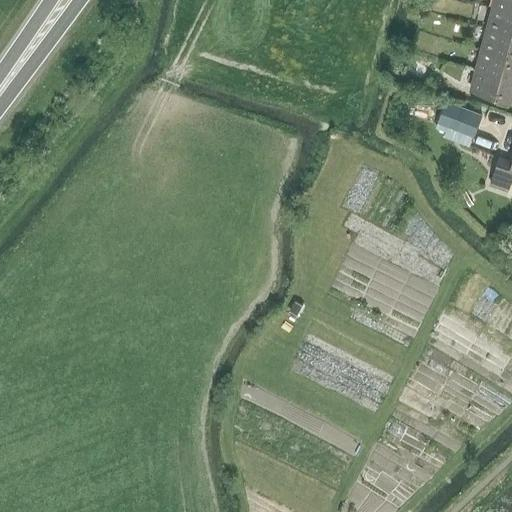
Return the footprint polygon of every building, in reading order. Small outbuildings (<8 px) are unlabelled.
[(511,0),(495,0),(494,7),(511,12),(511,0)] [(488,28),(511,34),(511,12),(494,7),(488,28)] [(483,49),(511,56),(511,34),(488,28),(483,49)] [(477,69),(511,78),(511,56),(483,49),(477,69)] [(511,78),(477,69),(471,91),(511,101),(511,97),(511,78)] [(446,100),(437,122),(475,137),(483,114),(446,100)] [(511,161),(499,157),(490,183),(509,190),(511,181),(511,161)]
